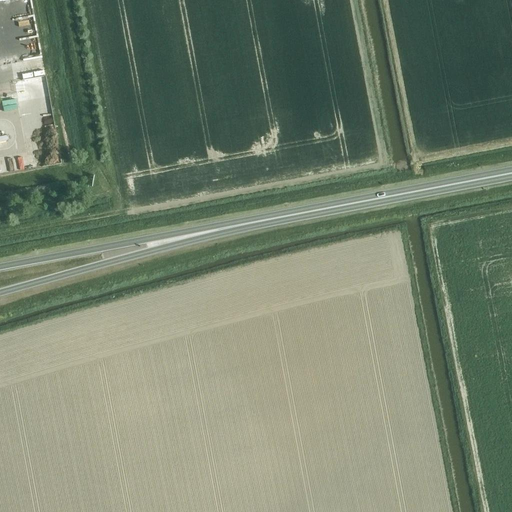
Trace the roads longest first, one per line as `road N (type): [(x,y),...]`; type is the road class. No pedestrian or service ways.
road 1 (trunk): [(0,293),(262,221)]
road 2 (trunk): [(262,221),(0,267)]
road 3 (trunk): [(262,221),(511,174)]
